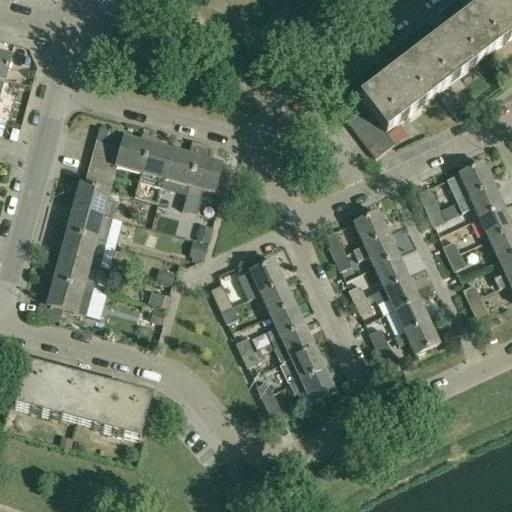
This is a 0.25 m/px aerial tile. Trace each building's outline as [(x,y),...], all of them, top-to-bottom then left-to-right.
[(511,0),(490,0),(470,15),(461,22),(488,58),(511,40),(511,0)] [(461,22),(440,39),(410,62),(437,97),(488,58),(461,22)] [(0,96),(0,97),(4,83),(11,58),(0,55),(0,96)] [(410,62),(401,68),(358,101),(364,109),(372,119),(379,129),(387,138),(388,137),(387,136),(437,97),(410,62)] [(364,109),(345,124),(353,133),(372,119),(364,109)] [(353,133),(361,143),(379,129),(372,119),(353,133)] [(361,143),(368,152),(387,138),(379,129),(361,143)] [(125,137),(99,130),(95,143),(121,150),(124,140),(125,137)] [(140,145),(124,140),(121,150),(118,161),(116,170),(140,176),(150,139),(142,137),(140,145)] [(394,148),(395,147),(388,137),(387,138),(368,152),(376,162),(394,148)] [(138,186),(162,192),(172,153),(157,149),(159,142),(150,139),(140,176),(141,177),(138,186)] [(95,143),(92,154),(118,161),(121,150),(95,143)] [(192,144),(188,158),(172,153),(162,192),(186,199),(189,189),(189,190),(201,147),(192,144)] [(205,162),(208,149),(201,147),(189,190),(214,195),(221,167),(205,162)] [(115,173),(116,170),(118,161),(92,154),(89,166),(115,173)] [(89,166),(86,177),(112,184),(115,173),(89,166)] [(446,184),(457,206),(493,189),(483,167),(446,184)] [(86,177),(84,188),(109,195),(112,184),(86,177)] [(107,204),(109,195),(84,188),(79,187),(72,185),(69,193),(77,195),(73,211),(112,222),(116,206),(107,204)] [(474,210),(479,222),(503,211),(493,189),(457,206),(461,216),(474,210)] [(429,192),(417,197),(427,220),(440,214),(429,192)] [(73,211),(68,227),(62,225),(59,233),(105,246),(115,248),(122,224),(112,222),(73,211)] [(479,222),(489,243),(511,232),(511,230),(503,211),(479,222)] [(433,232),(435,231),(446,226),(440,214),(427,220),(433,232)] [(353,254),(387,238),(377,216),(354,227),(364,249),(353,254)] [(511,232),(489,243),(499,265),(511,259),(511,232)] [(64,243),(60,259),(99,270),(105,246),(59,233),(57,241),(64,243)] [(335,235),(323,241),(333,263),(346,258),(335,235)] [(199,236),(197,245),(207,248),(209,239),(199,236)] [(369,260),(374,271),(398,260),(387,238),(353,254),(358,265),(369,260)] [(207,248),(192,244),(188,259),(192,260),(191,263),(197,265),(203,263),(207,248)] [(454,245),(442,251),(448,263),(460,257),(454,245)] [(454,275),(455,275),(466,270),(460,257),(448,263),(454,275)] [(339,275),(341,275),(351,270),(346,258),(333,263),(339,275)] [(60,259),(56,274),(49,272),(47,282),(93,294),(104,297),(109,275),(98,272),(99,270),(60,259)] [(493,282),(498,292),(511,285),(511,259),(499,265),(505,276),(493,282)] [(374,271),(384,293),(408,282),(398,260),(374,271)] [(248,303),(260,298),(284,286),(274,265),(237,281),(248,303)] [(163,288),(162,289),(173,292),(176,279),(158,273),(155,285),(163,288)] [(60,324),(63,313),(86,319),(93,294),(47,282),(45,289),(51,291),(47,308),(39,306),(36,318),(60,324)] [(418,303),(408,282),(384,293),(372,298),(377,308),(379,307),(384,319),(418,303)] [(294,308),(284,286),(260,298),(270,320),(294,308)] [(210,294),(221,316),(233,311),(222,288),(210,294)] [(166,313),(172,292),(173,292),(162,289),(159,299),(158,311),(166,313)] [(349,294),(348,295),(354,307),(366,301),(360,289),(349,294)] [(474,289),(462,294),(468,306),(480,301),(474,289)] [(359,319),(361,318),(372,313),(366,301),(354,307),(359,319)] [(490,323),(480,301),(468,306),(479,329),(490,323)] [(428,325),(418,303),(384,319),(393,341),(428,325)] [(266,336),(271,345),(304,330),(294,308),(270,320),(276,331),(266,336)] [(162,328),(166,313),(158,311),(157,313),(154,312),(149,325),(162,328)] [(238,323),(233,311),(221,316),(227,328),(238,323)] [(438,347),(428,325),(393,341),(398,350),(409,345),(415,358),(438,347)] [(314,352),(304,330),(271,345),(275,355),(274,356),(279,368),(314,352)] [(370,337),(368,338),(374,350),(386,345),(380,332),(370,337)] [(235,347),(241,359),(253,354),(247,342),(235,347)] [(384,372),(396,367),(386,345),(374,350),(384,372)] [(325,373),(314,352),(279,368),(289,390),(325,373)] [(241,359),(247,372),(258,366),(258,365),(264,362),(259,353),(253,355),(253,354),(241,359)] [(24,367),(13,411),(76,428),(88,384),(24,367)] [(335,395),(325,373),(289,390),(294,399),(305,394),(311,407),(335,395)] [(76,428),(140,446),(151,401),(88,384),(76,428)] [(267,385),(255,391),(261,403),(273,397),(267,385)] [(272,425),(273,425),(284,420),(273,397),(261,403),(272,425)] [(62,439),(59,449),(70,452),(73,442),(62,439)] [(75,443),(72,452),(80,454),(82,446),(75,443)]
